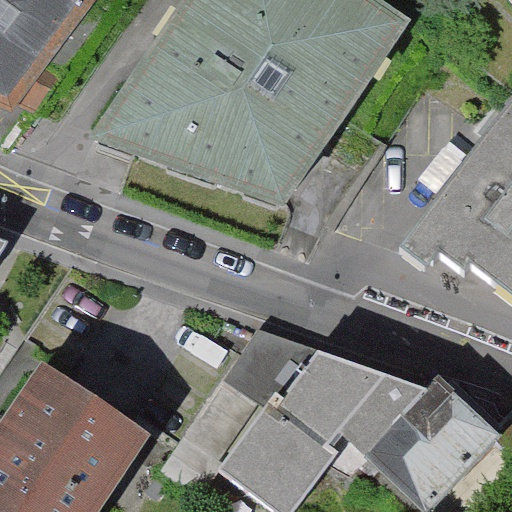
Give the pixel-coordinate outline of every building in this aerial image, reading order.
[(0,0),(0,116),(93,0),(0,0)] [(204,0),(106,155),(290,219),(403,32),(353,0),(204,0)] [(511,121),(488,153),(411,256),(436,282),(449,266),(470,285),(479,272),(502,295),(507,286),(511,290),(511,121)] [(296,406),(330,359),(265,338),(170,479),(208,509),(231,476),(290,401),(296,406)] [(444,511),(507,441),(446,382),(435,396),(330,359),(296,406),(290,401),(231,476),(277,511),(310,511),(349,460),(340,453),(347,444),(424,511),(444,511)] [(105,511),(147,449),(48,384),(0,455),(0,511),(105,511)]
